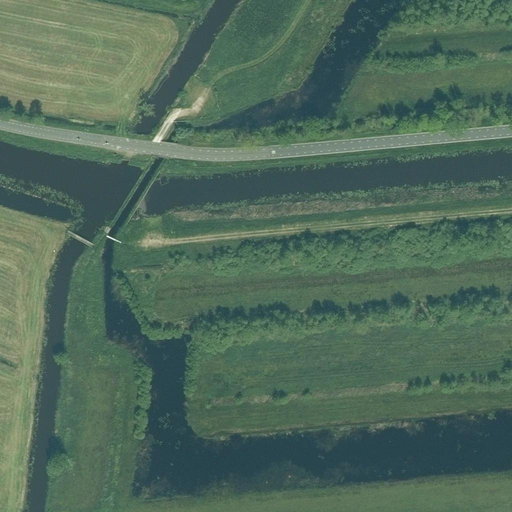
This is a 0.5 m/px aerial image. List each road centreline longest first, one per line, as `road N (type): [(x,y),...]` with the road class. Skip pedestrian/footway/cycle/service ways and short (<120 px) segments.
road 1 (tertiary): [(511,130),(231,155),(0,123)]
road 2 (track): [(136,242),(511,209)]
